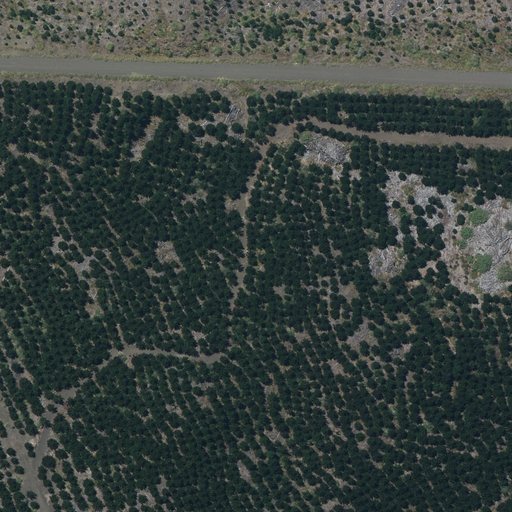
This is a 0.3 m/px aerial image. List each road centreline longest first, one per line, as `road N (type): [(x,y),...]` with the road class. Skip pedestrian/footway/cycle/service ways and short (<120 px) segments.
road 1 (track): [(0,52),(134,68),(511,79)]
road 2 (track): [(48,511),(0,388)]
